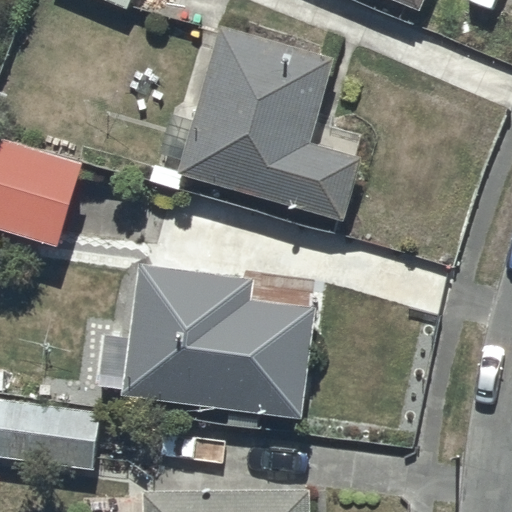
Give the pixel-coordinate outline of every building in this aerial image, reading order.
[(223,16),(182,165),(344,213),(363,149),(310,133),(335,49),(223,16)] [(0,126),(0,216),(58,233),(82,150),(0,126)] [(317,299),(254,291),(256,268),(142,254),(132,328),(107,325),(100,377),(124,379),(123,386),(303,409),(317,299)] [(0,448),(94,460),(100,410),(0,398),(0,448)] [(312,511),(312,480),(145,480),(145,511),(312,511)]
